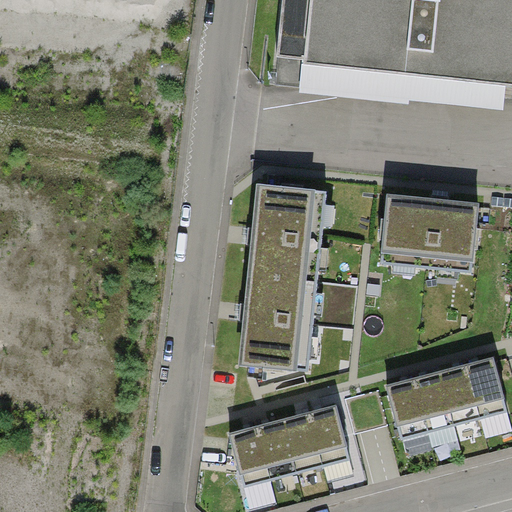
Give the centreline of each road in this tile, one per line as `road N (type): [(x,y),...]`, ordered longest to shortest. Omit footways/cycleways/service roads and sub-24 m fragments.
road 1 (residential): [(227,0),(165,511)]
road 2 (residential): [(511,472),(359,511)]
